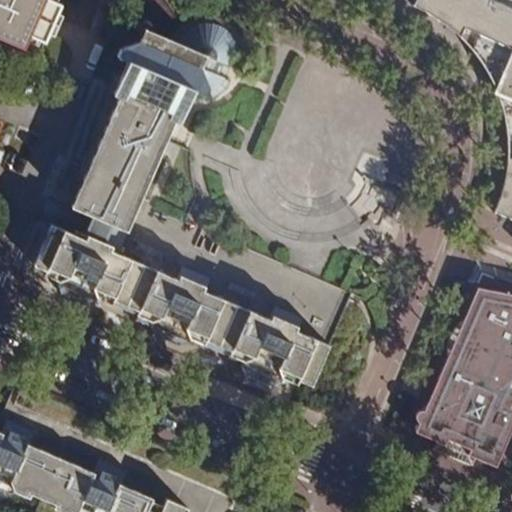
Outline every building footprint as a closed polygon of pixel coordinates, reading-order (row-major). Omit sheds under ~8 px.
[(0,0),(0,49),(34,64),(61,0),(0,0)] [(505,155),(502,171),(500,186),(496,200),(493,209),(492,213),(511,221),(511,0),(413,0),(412,5),(424,10),(433,17),(442,22),(454,32),(464,43),(473,53),(479,63),(488,78),(495,94),(501,113),(504,135),(505,155)] [(424,10),(412,5),(428,17),(451,39),(462,52),(470,65),(484,92),(489,105),(494,125),(496,140),(498,166),(495,193),(489,212),(492,213),(493,209),(496,200),(500,186),(502,171),(505,155),(504,135),(501,113),(495,94),(488,78),(479,63),(473,53),(464,43),(454,32),(442,22),(433,17),(424,10)] [(216,18),(208,16),(205,16),(192,19),(186,22),(179,29),(171,39),(152,31),(151,26),(149,22),(147,22),(140,22),(137,25),(132,22),(124,26),(122,31),(98,30),(94,39),(106,44),(91,77),(98,81),(79,125),(71,122),(47,175),(55,179),(50,191),(72,200),(62,224),(29,209),(11,251),(23,256),(20,262),(34,268),(32,273),(42,277),(41,281),(54,288),(56,283),(96,300),(94,305),(108,311),(110,306),(138,318),(136,323),(148,328),(149,324),(190,341),(188,346),(201,351),(203,347),(228,358),(226,362),(239,368),(241,364),(281,381),(279,386),(294,392),(296,388),(308,393),(314,379),(316,381),(328,383),(338,381),(345,379),(351,374),(357,368),(361,362),(367,350),(371,336),(370,322),(360,306),(362,300),(275,260),(276,257),(235,239),(234,242),(148,206),(150,202),(140,198),(146,186),(153,190),(162,169),(154,165),(173,121),(179,123),(190,98),(200,100),(205,100),(217,96),(222,92),(226,87),(234,68),(241,70),(243,67),(245,60),(245,53),(243,44),(240,37),(234,29),(226,23),(216,18)] [(402,188),(365,181),(360,204),(397,211),(402,188)] [(96,300),(56,283),(54,288),(53,290),(57,300),(83,311),(93,307),(94,305),(96,300)] [(511,296),(474,288),(459,320),(461,319),(465,316),(469,313),(473,310),(475,309),(511,325),(511,296)] [(511,325),(475,309),(473,310),(469,313),(465,316),(461,319),(459,320),(455,325),(450,333),(446,346),(445,357),(439,372),(443,374),(437,388),(448,392),(444,403),(433,398),(427,412),(420,411),(416,414),(415,420),(416,424),(412,434),(434,443),(430,451),(469,467),(472,459),(494,467),(511,423),(511,325)] [(190,341),(149,324),(148,328),(146,331),(150,341),(176,352),(187,349),(188,346),(190,341)] [(281,381),(241,364),(239,368),(238,372),(242,381),(268,392),(278,388),(279,386),(281,381)] [(25,418),(0,407),(0,432),(16,440),(25,418)] [(0,432),(0,483),(5,486),(3,490),(17,496),(19,492),(46,503),(44,508),(52,511),(57,511),(59,509),(65,511),(177,511),(181,506),(158,496),(156,501),(110,481),(84,469),(16,440),(0,432)] [(119,459),(92,448),(84,469),(110,481),(119,459)]
